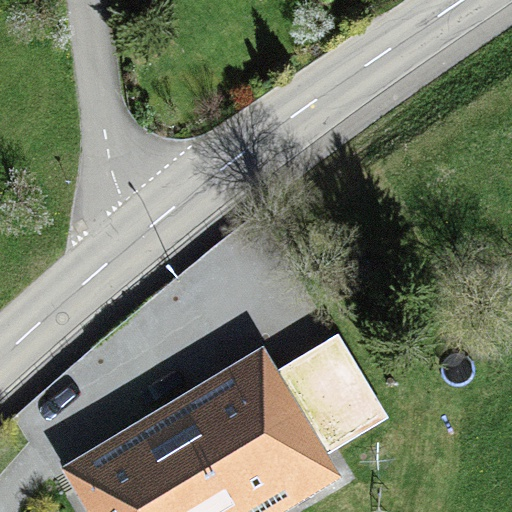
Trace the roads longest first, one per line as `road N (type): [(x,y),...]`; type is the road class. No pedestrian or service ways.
road 1 (secondary): [(0,358),(144,227),(462,0)]
road 2 (track): [(88,0),(115,187),(144,227)]
